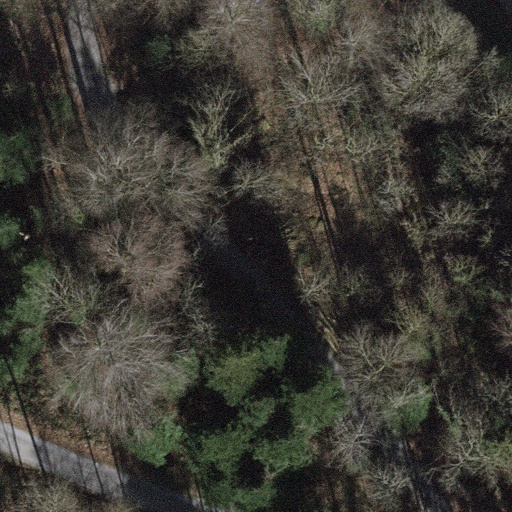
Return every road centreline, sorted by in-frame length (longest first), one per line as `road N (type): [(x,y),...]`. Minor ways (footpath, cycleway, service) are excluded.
road 1 (track): [(438,511),(414,467),(118,132),(85,53),(80,0)]
road 2 (track): [(0,425),(210,511)]
